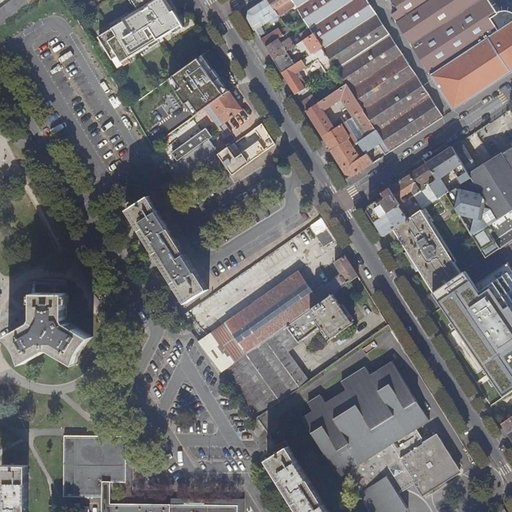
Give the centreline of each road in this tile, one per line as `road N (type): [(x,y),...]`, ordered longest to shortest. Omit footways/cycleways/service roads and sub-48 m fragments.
road 1 (residential): [(102,183),(88,218),(155,328),(133,378),(190,479),(246,479),(266,511)]
road 2 (secondary): [(340,199),(511,478)]
road 3 (residential): [(340,199),(511,87)]
road 4 (residential): [(19,40),(58,24),(140,162)]
road 5 (secondary): [(218,14),(315,163)]
road 6 (unknown): [(0,69),(88,218)]
road 7 (residential): [(102,183),(19,40)]
road 8 (residential): [(182,223),(210,258),(290,208),(284,183)]
road 9 (residential): [(284,183),(262,172),(182,223)]
